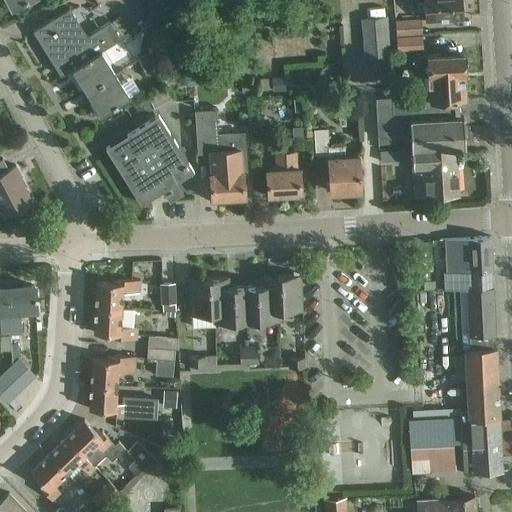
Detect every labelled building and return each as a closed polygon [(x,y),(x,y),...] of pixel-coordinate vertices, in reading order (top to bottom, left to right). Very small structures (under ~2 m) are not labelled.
[(9,0),(14,9),(31,0),(9,0)] [(423,0),(424,19),(461,17),(459,0),(423,0)] [(119,14),(108,21),(86,35),(68,7),(31,31),(59,75),(70,68),(99,50),(130,31),(119,14)] [(388,54),(386,17),(361,19),(363,56),(388,54)] [(421,32),(420,19),(394,21),(395,34),(421,32)] [(422,49),(421,35),(395,36),(396,51),(422,49)] [(155,40),(142,37),(138,50),(151,54),(155,40)] [(114,73),(99,50),(70,68),(84,92),(114,73)] [(145,74),(155,68),(147,53),(137,59),(145,74)] [(429,100),(457,99),(464,99),(463,74),(464,74),(463,54),(413,57),(413,66),(427,65),(428,99),(429,100)] [(323,56),(324,73),(342,72),(341,55),(323,56)] [(114,73),(84,92),(99,115),(128,96),(114,73)] [(161,92),(175,84),(170,75),(155,84),(161,92)] [(285,91),(285,77),(270,78),(271,92),(285,91)] [(429,100),(428,99),(418,100),(418,94),(374,97),(377,139),(410,137),(411,148),(453,146),(453,152),(459,151),(460,151),(460,145),(464,145),(462,117),(458,117),(457,99),(429,100)] [(147,97),(134,104),(139,115),(153,108),(148,98),(147,97)] [(303,98),(294,99),(295,111),(304,110),(303,98)] [(243,197),(242,171),(241,171),(240,157),(244,156),(243,132),(215,134),(214,110),(194,111),(197,153),(208,152),(210,173),(209,173),(211,199),(243,197)] [(139,203),(192,170),(156,114),(150,118),(137,126),(103,147),(139,203)] [(303,126),(291,127),(292,139),(304,138),(303,126)] [(330,192),(359,190),(357,157),(344,157),(343,146),(327,146),(326,128),(313,129),(314,155),(327,154),(330,192)] [(459,153),(459,151),(453,152),(453,146),(411,148),(413,197),(457,194),(455,157),(459,153)] [(391,150),(379,151),(380,162),(392,160),(391,150)] [(267,196),(299,194),(298,167),(295,167),(294,151),(273,152),(274,169),(266,169),(267,196)] [(2,158),(0,159),(0,211),(3,217),(32,202),(19,179),(21,178),(15,165),(8,169),(2,158)] [(492,286),(491,270),(490,236),(479,237),(479,235),(477,235),(477,237),(446,238),(448,288),(457,287),(492,286)] [(277,309),(277,310),(302,309),(300,273),(267,275),(270,309),(277,309)] [(277,309),(270,309),(267,275),(260,275),(260,285),(244,285),(246,321),(278,320),(277,310),(277,309)] [(213,312),(221,312),(219,277),(188,279),(190,314),(214,313),(213,312)] [(246,321),(244,285),(228,286),(228,277),(219,277),(221,312),(213,312),(214,313),(214,323),(246,321)] [(95,307),(121,309),(122,292),(139,293),(140,280),(117,278),(117,283),(96,282),(95,307)] [(435,281),(423,281),(424,289),(435,289),(435,281)] [(21,334),(19,311),(35,310),(33,286),(18,287),(18,282),(7,283),(8,312),(10,335),(21,334)] [(174,302),(172,282),(160,283),(162,303),(166,303),(174,302)] [(10,335),(8,312),(7,283),(0,283),(0,338),(2,364),(12,363),(12,360),(11,351),(11,344),(10,335)] [(491,286),(457,287),(459,333),(461,333),(461,349),(463,349),(488,347),(488,334),(494,334),(492,286),(491,286)] [(166,303),(162,303),(163,310),(176,309),(175,302),(174,302),(166,303)] [(120,326),(121,309),(95,307),(93,332),(113,334),(113,338),(136,339),(137,327),(120,326)] [(457,309),(447,309),(448,329),(458,329),(457,309)] [(177,338),(148,336),(146,358),(169,360),(169,364),(174,364),(175,360),(174,360),(174,349),(178,349),(177,338)] [(18,343),(11,344),(11,351),(12,360),(19,359),(18,343)] [(256,362),(256,346),(238,347),(239,363),(256,362)] [(467,409),(498,408),(494,347),(488,347),(463,349),(467,409)] [(90,384),(116,386),(117,372),(134,373),(134,356),(112,355),(112,359),(92,358),(90,384)] [(188,356),(189,371),(216,370),(215,355),(188,356)] [(304,365),(304,356),(287,356),(288,366),(304,365)] [(0,391),(8,401),(34,376),(18,360),(0,376),(0,391)] [(115,402),(116,386),(90,384),(89,409),(110,410),(110,415),(131,416),(132,403),(115,402)] [(175,408),(176,391),(162,390),(161,407),(175,408)] [(498,408),(467,409),(467,411),(460,411),(463,470),(502,468),(501,451),(499,416),(498,408)] [(511,442),(510,415),(499,416),(501,451),(511,450),(511,442)] [(455,470),(453,443),(460,442),(459,417),(407,419),(410,472),(455,470)] [(118,441),(114,445),(101,431),(98,434),(83,419),(65,437),(83,456),(93,466),(105,454),(111,460),(124,447),(118,441)] [(93,466),(83,456),(65,437),(48,454),(66,473),(76,463),(88,475),(95,468),(93,466)] [(136,475),(153,458),(136,441),(126,451),(134,459),(127,466),(136,475)] [(54,485),(66,473),(48,454),(30,472),(44,486),(41,490),(51,500),(60,491),(54,485)] [(116,511),(139,485),(131,479),(102,511),(116,511)] [(108,482),(91,498),(101,508),(118,492),(108,482)] [(27,511),(8,492),(0,499),(0,511),(27,511)] [(474,511),(473,497),(436,499),(416,500),(416,511),(474,511)] [(341,511),(340,498),(325,499),(325,511),(341,511)]
